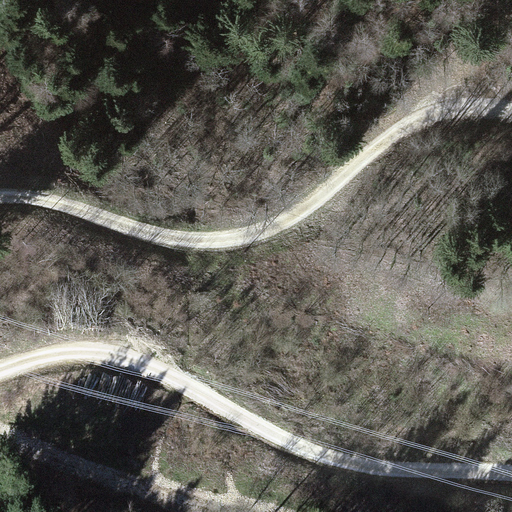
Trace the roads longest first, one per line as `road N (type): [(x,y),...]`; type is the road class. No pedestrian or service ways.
road 1 (track): [(511,111),(461,108),(405,125),(299,212),(237,237),(158,235),(46,200),(0,196)]
road 2 (track): [(0,368),(98,351),(157,370),(324,455),(358,464),(511,471)]
road 3 (track): [(0,428),(113,478),(233,511)]
